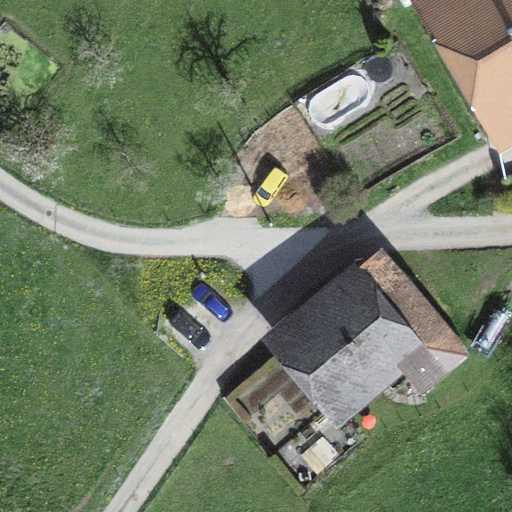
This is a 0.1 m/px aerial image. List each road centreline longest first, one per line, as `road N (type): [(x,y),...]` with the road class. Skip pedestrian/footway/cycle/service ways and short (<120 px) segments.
road 1 (unclassified): [(135,511),(211,400),(300,241)]
road 2 (unclassified): [(300,241),(173,241),(107,230),(0,176)]
road 3 (unclassified): [(511,226),(300,241)]
